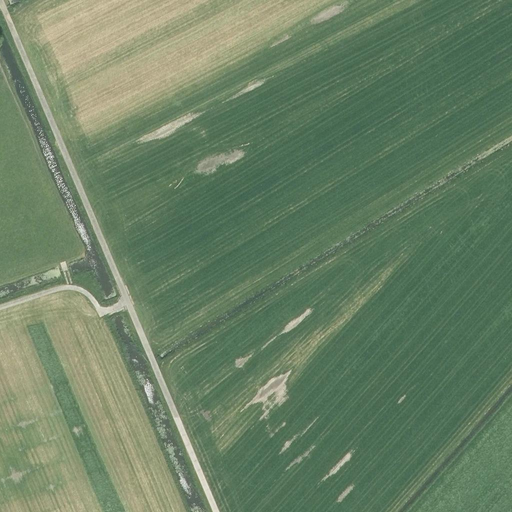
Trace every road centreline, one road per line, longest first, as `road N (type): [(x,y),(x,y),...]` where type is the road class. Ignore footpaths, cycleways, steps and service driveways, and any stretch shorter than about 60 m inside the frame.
road 1 (track): [(0,5),(213,511)]
road 2 (track): [(124,298),(101,313),(71,287),(0,308)]
